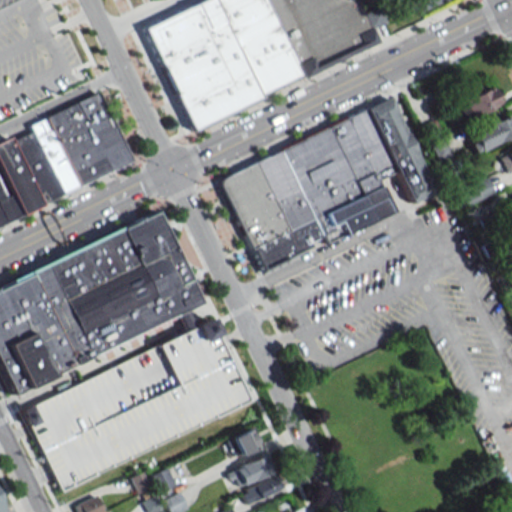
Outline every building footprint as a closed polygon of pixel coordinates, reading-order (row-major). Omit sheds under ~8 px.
[(196,0),(209,0),(256,95),(257,96),(189,130),(139,28),(196,0)] [(209,0),(262,0),(298,74),(256,95),(209,0)] [(262,0),(350,0),(370,40),(298,74),(262,0)] [(498,102),(489,85),(482,88),(477,79),(465,85),(470,95),(453,104),(462,121),(498,102)] [(0,221),(129,168),(98,93),(26,123),(29,129),(0,141),(0,221)] [(362,109),(391,171),(406,203),(431,192),(403,132),(401,133),(385,98),(362,109)] [(391,171),(373,179),(344,118),(362,109),(391,171)] [(472,153),(511,134),(511,127),(506,114),(464,134),(472,153)] [(373,179),(389,211),(321,244),(318,236),(309,218),(276,151),(344,118),(373,179)] [(506,176),(511,173),(511,149),(497,156),(506,176)] [(284,230),(252,163),(276,151),(309,218),(284,230)] [(252,163),(218,179),(217,181),(217,182),(217,184),(248,248),(284,230),(252,163)] [(463,204),(491,195),(486,178),(469,183),(472,194),(461,197),(463,204)] [(0,378),(0,287),(151,213),(195,303),(183,309),(174,313),(8,395),(0,378)] [(318,236),(309,218),(284,230),(248,248),(258,270),(307,246),(305,242),(318,236)] [(174,313),(183,332),(192,327),(183,309),(174,313)] [(17,412),(57,493),(245,402),(205,321),(192,327),(183,332),(17,412)] [(235,456),(259,444),(250,426),(226,438),(235,456)] [(268,474),(262,456),(224,470),(230,487),(268,474)] [(140,472),(128,478),(135,493),(150,486),(153,494),(172,485),(163,467),(142,477),(140,472)] [(237,491),(243,504),(278,488),(272,475),(237,491)] [(162,499),(167,511),(174,511),(184,508),(177,493),(162,499)] [(101,511),(94,495),(72,505),(74,511),(101,511)]
